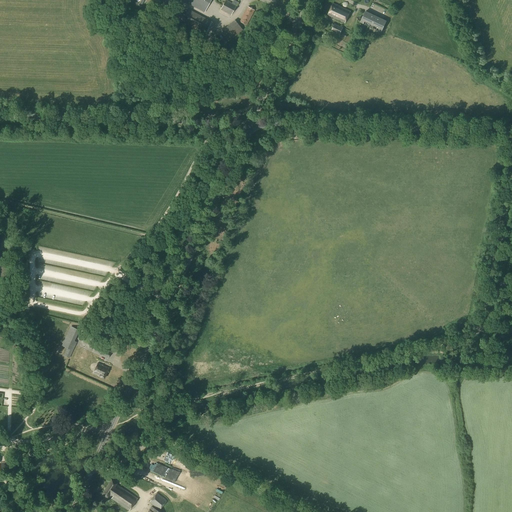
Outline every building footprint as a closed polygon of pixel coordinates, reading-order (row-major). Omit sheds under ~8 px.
[(165,12),(170,0),(146,0),(146,2),(165,12)] [(181,0),(205,12),(211,0),(181,0)] [(231,15),(236,6),(225,0),(220,10),(231,15)] [(345,23),(350,11),(333,3),(328,15),(345,23)] [(247,26),(255,11),(247,7),(239,22),(247,26)] [(204,34),(211,21),(187,9),(180,21),(204,34)] [(380,31),(385,21),(366,13),(361,23),(380,31)] [(231,39),(242,30),(234,20),(223,29),(223,30),(220,33),(227,42),(231,39)] [(339,35),(343,27),(334,23),(331,31),(339,35)] [(69,357),(76,343),(74,341),(79,331),(71,327),(62,345),(67,348),(64,355),(69,357)] [(107,359),(111,352),(95,345),(92,352),(107,359)] [(104,378),(109,368),(98,363),(93,373),(100,376),(99,376),(104,378)] [(137,498),(116,484),(117,483),(111,479),(102,494),(108,498),(108,497),(129,510),(137,498)] [(159,510),(166,501),(157,493),(149,502),(159,510)]
